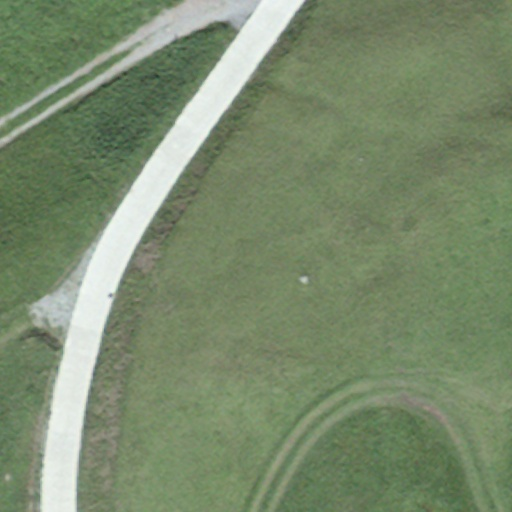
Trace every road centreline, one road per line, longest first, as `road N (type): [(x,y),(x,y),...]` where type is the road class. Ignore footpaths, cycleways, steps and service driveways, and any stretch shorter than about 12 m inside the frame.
road 1 (track): [(284,0),(121,226),(55,464),(63,511)]
road 2 (track): [(0,130),(215,0)]
